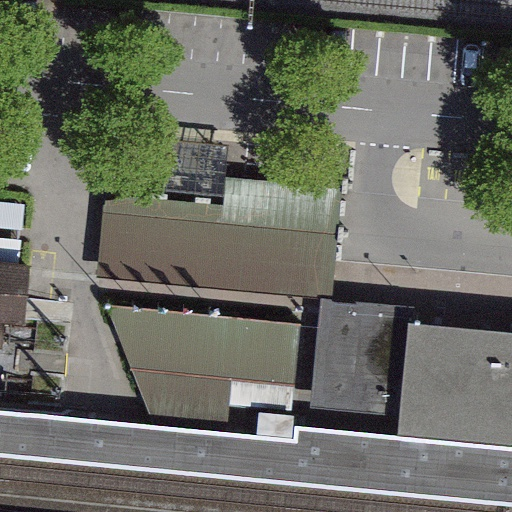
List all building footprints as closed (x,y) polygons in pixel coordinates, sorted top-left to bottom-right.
[(0,328),(20,331),(34,191),(0,187),(0,328)] [(400,418),(407,318),(409,301),(322,294),(312,410),(400,418)] [(304,331),(116,311),(153,419),(268,432),(293,435),(295,422),(296,409),(304,331)] [(511,325),(407,318),(400,418),(398,443),(504,450),(511,450),(511,325)] [(0,408),(0,462),(501,511),(511,511),(511,450),(504,450),(398,443),(400,418),(312,410),(296,409),(295,422),(293,435),(293,438),(0,408)]
